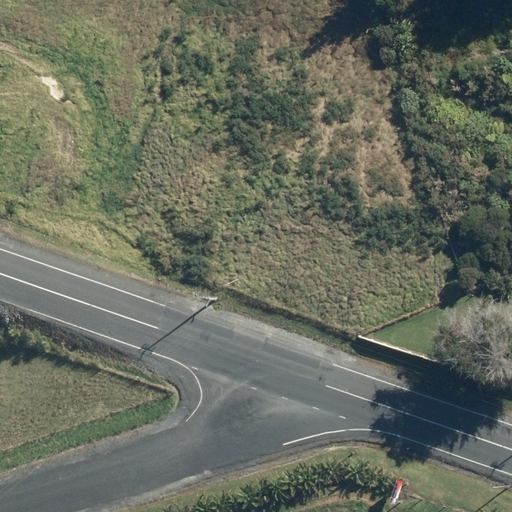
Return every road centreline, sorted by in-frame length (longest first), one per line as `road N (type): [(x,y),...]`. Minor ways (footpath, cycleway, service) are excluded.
road 1 (unclassified): [(0,509),(196,448),(252,415),(271,368)]
road 2 (tertiary): [(0,272),(271,368)]
road 3 (tertiary): [(271,368),(511,450)]
